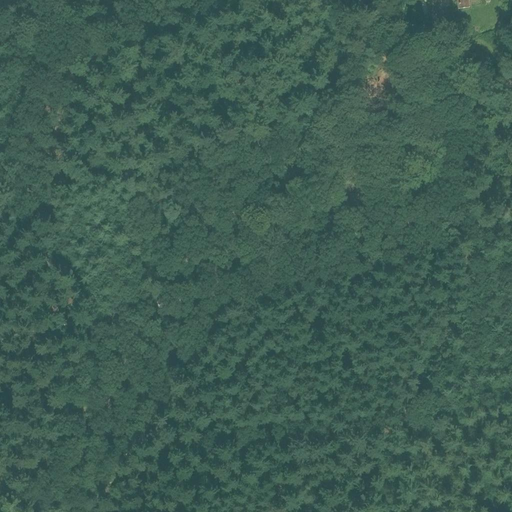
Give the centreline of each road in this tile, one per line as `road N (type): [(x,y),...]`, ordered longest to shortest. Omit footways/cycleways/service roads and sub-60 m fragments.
road 1 (track): [(0,341),(327,257),(414,219)]
road 2 (track): [(212,288),(203,345),(95,502),(0,487)]
road 3 (track): [(144,426),(212,450),(276,429),(384,431),(404,416)]
